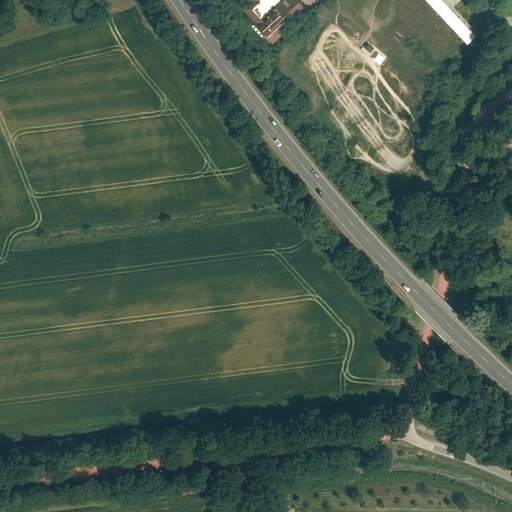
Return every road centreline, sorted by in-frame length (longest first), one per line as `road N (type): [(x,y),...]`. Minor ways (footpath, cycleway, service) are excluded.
road 1 (primary): [(177,0),(234,87),(310,179),(511,381)]
road 2 (residential): [(405,438),(312,436),(0,479)]
road 3 (residential): [(405,438),(480,124),(511,98)]
